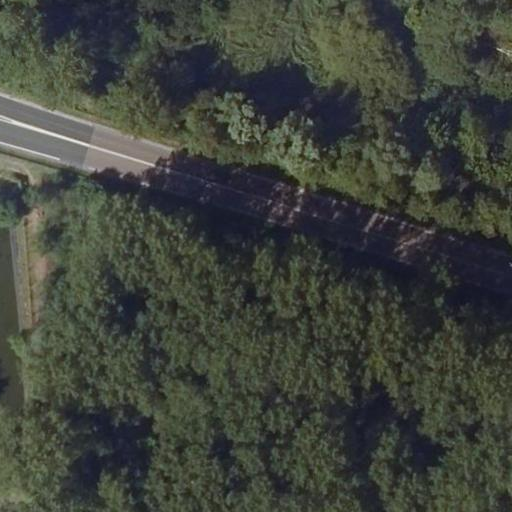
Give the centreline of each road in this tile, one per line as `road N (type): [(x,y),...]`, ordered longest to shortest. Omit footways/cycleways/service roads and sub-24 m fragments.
road 1 (primary): [(511,274),(126,156)]
road 2 (primary): [(126,156),(0,106)]
road 3 (primary): [(0,130),(126,156)]
